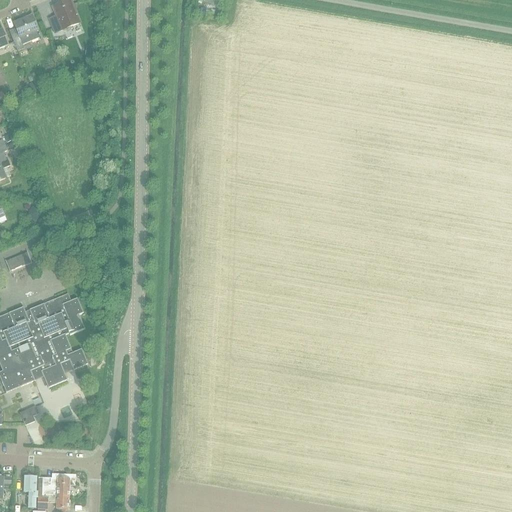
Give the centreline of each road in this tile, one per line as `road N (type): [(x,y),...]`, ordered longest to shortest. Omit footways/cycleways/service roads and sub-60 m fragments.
road 1 (tertiary): [(136,331),(143,0)]
road 2 (unclassified): [(511,31),(331,0)]
road 3 (tertiary): [(130,511),(136,331)]
road 4 (residential): [(95,462),(109,433),(123,335),(136,331)]
